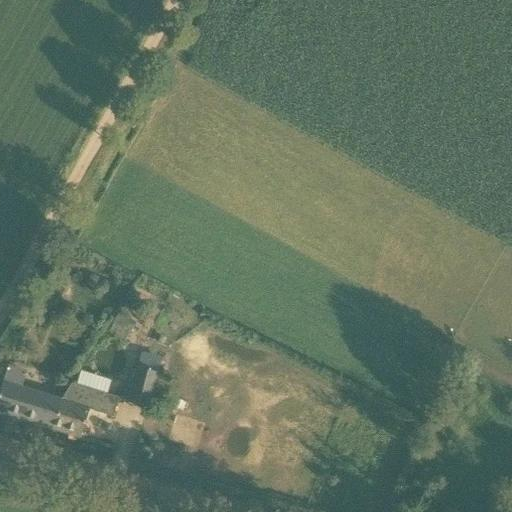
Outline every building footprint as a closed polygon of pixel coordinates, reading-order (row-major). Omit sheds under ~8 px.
[(55,284),(49,296),(59,301),(65,289),(55,284)] [(98,330),(92,320),(82,326),(88,337),(98,330)] [(143,347),(137,370),(131,389),(127,404),(148,409),(158,374),(156,374),(162,352),(143,347)] [(8,366),(3,382),(0,391),(0,413),(52,430),(61,400),(22,388),(27,372),(8,366)] [(131,368),(126,388),(131,389),(137,370),(131,368)] [(112,417),(116,403),(117,398),(70,385),(61,400),(52,430),(80,438),(89,409),(112,417)] [(155,392),(152,403),(165,407),(169,395),(155,392)] [(176,414),(180,401),(169,397),(165,411),(176,414)]
